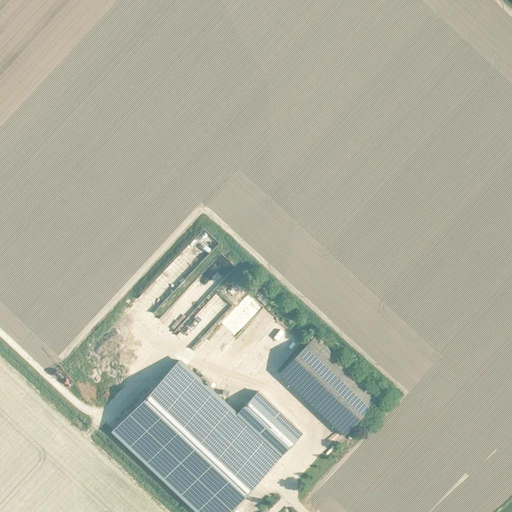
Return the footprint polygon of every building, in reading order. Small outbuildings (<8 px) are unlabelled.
[(257,303),(267,292),(255,282),(249,289),(254,293),(250,298),(257,303)] [(218,290),(177,334),(184,341),(226,297),(218,290)] [(151,317),(140,323),(145,331),(156,324),(151,317)] [(277,372),(342,434),(377,398),(311,336),(277,372)] [(175,360),(109,429),(197,511),(223,511),(299,432),(254,390),(232,414),(175,360)] [(279,499),(270,508),(274,511),(275,511),(284,503),(279,499)]
